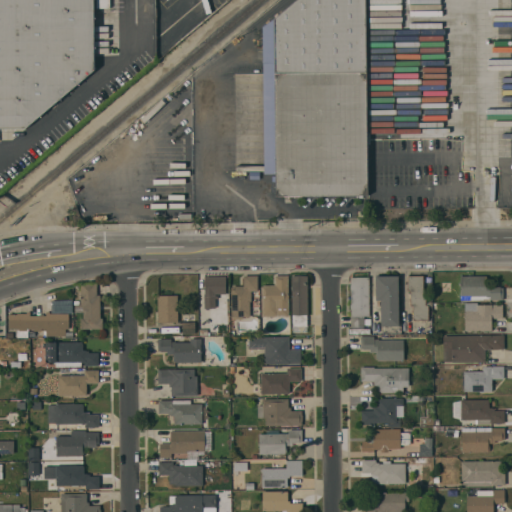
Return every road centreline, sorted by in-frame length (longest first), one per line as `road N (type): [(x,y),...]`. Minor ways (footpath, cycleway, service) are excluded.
road 1 (residential): [(328,245),(332,511)]
road 2 (residential): [(128,247),(132,511)]
road 3 (primary): [(0,290),(128,247)]
road 4 (primary): [(328,245),(195,246)]
